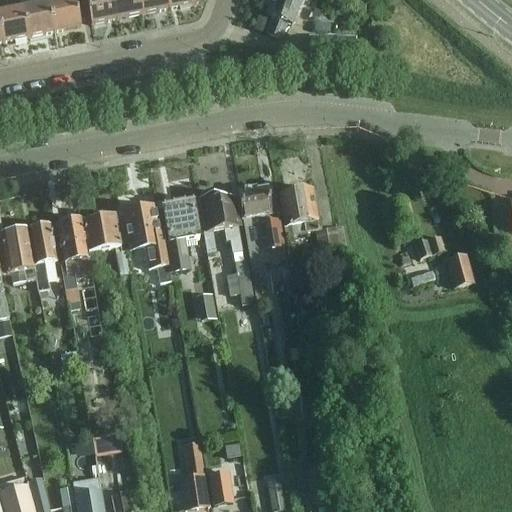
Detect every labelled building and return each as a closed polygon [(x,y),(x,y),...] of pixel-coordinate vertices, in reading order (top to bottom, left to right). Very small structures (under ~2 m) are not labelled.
[(58,0),(46,0),(48,6),(54,35),(55,35),(57,35),(80,30),(74,0),(60,3),(58,0)] [(84,0),(90,28),(94,28),(114,24),(116,23),(111,0),(84,0)] [(137,19),(143,18),(139,0),(111,0),(116,23),(118,23),(137,19)] [(166,13),(168,13),(165,0),(139,0),(143,18),(145,17),(166,13)] [(165,0),(168,13),(171,12),(194,8),(192,0),(165,0)] [(301,0),(274,0),(267,20),(260,17),(254,33),(280,43),(286,27),(291,29),(301,0)] [(36,8),(23,11),(28,41),(54,35),(48,6),(36,8)] [(23,11),(0,15),(0,33),(2,46),(28,41),(23,11)] [(308,39),(308,52),(311,52),(335,52),(335,39),(308,39)] [(251,191),(241,193),(242,194),(237,195),(242,224),(257,221),(263,255),(283,252),(277,217),(271,218),(267,193),(256,194),(256,192),(251,193),(251,191)] [(283,230),(285,240),(315,235),(320,263),(347,258),(341,230),(334,232),(321,234),(317,213),(313,214),(309,193),(298,195),(295,193),(288,194),(285,197),(283,198),(288,229),(283,230)] [(222,200),(203,203),(208,234),(204,234),(208,257),(215,255),(212,237),(224,235),(226,247),(230,246),(232,258),(233,258),(241,257),(232,203),(223,205),(222,200)] [(176,208),(163,210),(169,246),(165,247),(170,278),(189,274),(183,246),(199,243),(192,205),(190,205),(186,202),(178,204),(176,208)] [(408,207),(387,213),(396,246),(417,240),(408,207)] [(128,256),(144,253),(148,275),(156,273),(159,289),(170,287),(163,248),(161,237),(158,237),(153,213),(122,218),(128,256)] [(115,220),(82,225),(88,258),(115,254),(120,285),(129,283),(125,256),(121,257),(115,220)] [(366,247),(360,221),(341,225),(347,251),(366,247)] [(88,263),(88,258),(82,225),(58,229),(65,267),(60,267),(65,295),(76,293),(71,266),(88,263)] [(27,235),(36,284),(38,296),(49,294),(44,267),(56,265),(50,231),(27,235)] [(0,247),(0,278),(0,279),(8,278),(8,279),(12,278),(13,288),(36,284),(27,235),(1,239),(2,247),(0,247)] [(420,247),(413,249),(417,265),(441,258),(437,242),(420,247)] [(473,285),(491,279),(482,248),(463,254),(473,285)] [(463,261),(443,266),(451,293),(470,288),(463,261)] [(243,266),(235,267),(243,311),(254,309),(246,265),(243,266)] [(25,292),(14,293),(15,310),(26,309),(25,292)] [(7,323),(0,324),(0,341),(11,339),(7,323)] [(301,351),(290,353),(292,364),(302,362),(301,351)] [(119,435),(91,440),(93,450),(94,458),(122,453),(119,435)] [(253,465),(263,463),(258,439),(248,441),(253,465)] [(184,511),(206,511),(209,511),(204,480),(203,480),(199,451),(184,454),(188,483),(180,484),(184,511)] [(322,461),(330,500),(349,496),(342,457),(322,461)] [(228,476),(235,504),(263,497),(257,470),(228,476)] [(305,473),(311,510),(330,506),(323,470),(305,473)] [(296,471),(283,476),(293,506),(307,501),(296,471)] [(228,477),(208,480),(209,486),(213,510),(232,507),(228,477)] [(72,486),(73,491),(76,511),(102,511),(97,482),(72,486)] [(150,483),(128,488),(133,511),(145,511),(156,509),(150,483)] [(271,511),(284,511),(280,483),(267,485),(271,511)] [(28,490),(33,511),(48,511),(42,485),(28,488),(29,490),(28,490)] [(0,506),(1,511),(33,511),(28,490),(0,497),(0,506)] [(60,493),(63,511),(62,511),(76,511),(73,491),(60,493)] [(111,499),(113,511),(129,511),(127,496),(111,499)]
